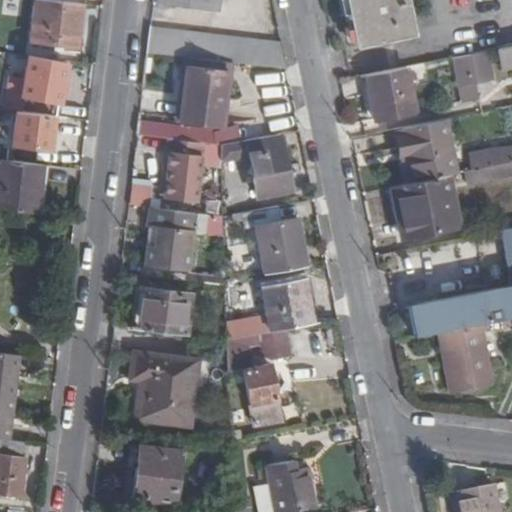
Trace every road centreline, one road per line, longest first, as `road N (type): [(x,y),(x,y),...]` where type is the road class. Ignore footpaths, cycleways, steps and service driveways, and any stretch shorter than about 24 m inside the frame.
road 1 (residential): [(128,0),(61,511)]
road 2 (residential): [(388,431),(298,0)]
road 3 (unknown): [(126,16),(306,39)]
road 4 (residential): [(388,431),(511,446)]
